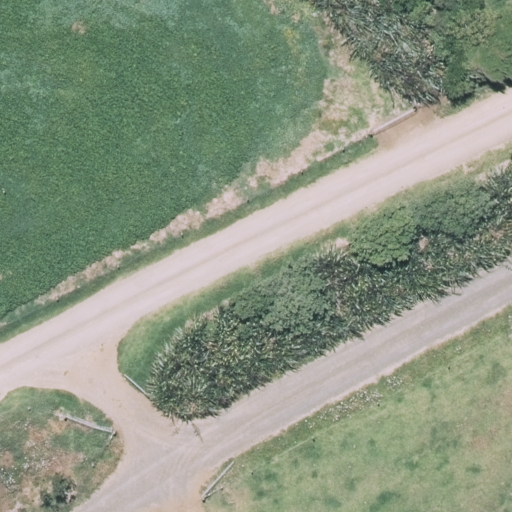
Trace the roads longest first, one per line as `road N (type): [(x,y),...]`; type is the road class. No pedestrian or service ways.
road 1 (track): [(511,108),(0,363)]
road 2 (track): [(109,511),(167,470),(511,285)]
road 3 (track): [(61,329),(167,470)]
